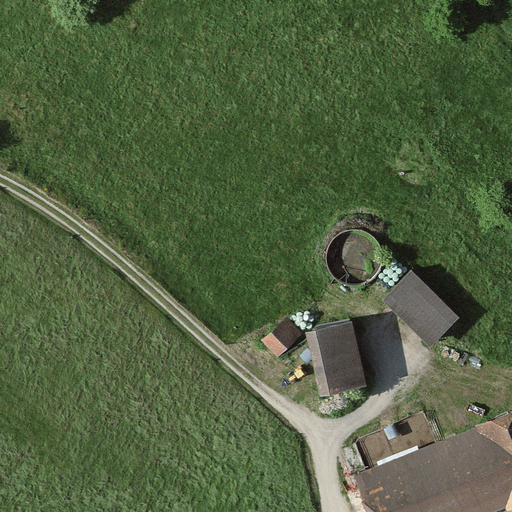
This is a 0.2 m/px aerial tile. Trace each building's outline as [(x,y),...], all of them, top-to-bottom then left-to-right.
[(380,243),(369,234),(356,232),(342,236),(333,246),(329,259),(331,273),(340,283),(353,289),(366,288),(378,281),(385,269),(386,255),(380,243)] [(461,321),(413,275),(387,302),(434,348),(461,321)] [(370,387),(356,322),(308,332),(322,398),(370,387)] [(425,406),(395,418),(404,440),(434,428),(425,406)] [(480,430),(357,480),(370,511),(497,511),(511,506),(511,413),(478,427),(480,430)]
